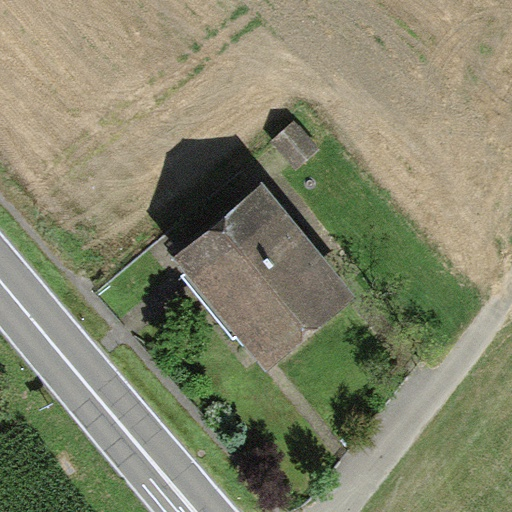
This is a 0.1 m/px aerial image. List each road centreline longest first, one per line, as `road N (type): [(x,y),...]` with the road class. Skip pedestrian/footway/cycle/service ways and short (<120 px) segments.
road 1 (primary): [(0,266),(208,511)]
road 2 (track): [(511,274),(332,511)]
